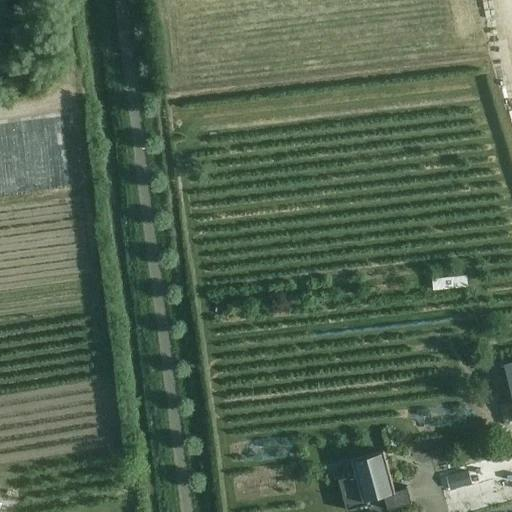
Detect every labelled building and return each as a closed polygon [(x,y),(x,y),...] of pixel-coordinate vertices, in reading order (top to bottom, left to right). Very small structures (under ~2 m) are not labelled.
[(458,269),(433,273),(434,282),(459,278),(458,269)] [(511,422),(511,406),(511,402),(498,406),(505,425),(511,422)] [(353,458),(357,473),(339,478),(347,509),(369,504),(368,500),(384,495),(388,509),(412,503),(407,485),(406,485),(407,488),(395,491),(384,450),(353,458)] [(511,456),(489,463),(493,475),(511,469),(511,456)] [(468,470),(447,476),(451,488),(472,482),(468,470)]
